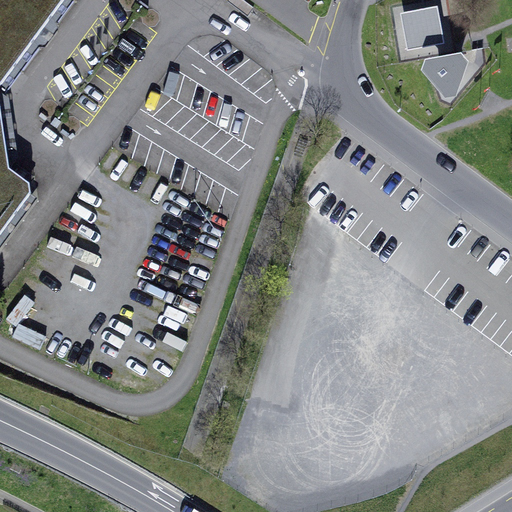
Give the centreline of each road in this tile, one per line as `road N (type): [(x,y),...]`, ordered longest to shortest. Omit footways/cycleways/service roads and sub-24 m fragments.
road 1 (residential): [(325,77),(511,219)]
road 2 (primary): [(0,421),(174,511)]
road 3 (residential): [(209,18),(325,77)]
